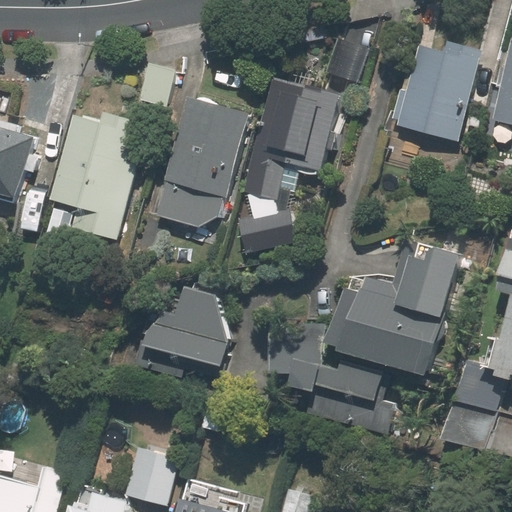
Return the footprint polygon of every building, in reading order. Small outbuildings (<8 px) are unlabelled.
[(340,38),(331,70),(365,79),(373,46),(340,38)] [(462,140),(487,49),(453,39),(450,51),(425,44),(418,71),(410,69),(396,117),(404,119),(403,124),(462,140)] [(511,54),(495,117),(511,121),(511,54)] [(168,111),(178,75),(152,67),(142,104),(168,111)] [(310,86),(280,77),(249,190),(251,190),(257,216),(243,219),(250,252),(300,240),(293,208),(283,210),(280,198),(291,159),(324,168),(345,91),(311,81),(310,86)] [(230,196),(253,112),(191,96),(168,180),(172,180),(163,215),(202,225),(221,215),(227,195),(230,196)] [(78,114),(55,197),(82,205),(77,226),(120,238),(140,163),(131,160),(142,119),(108,110),(105,121),(78,114)] [(21,195),(37,135),(0,124),(0,195),(17,200),(19,195),(21,195)] [(432,371),(465,252),(438,244),(434,258),(416,253),(408,284),(396,281),(392,295),(364,287),(362,291),(350,287),(335,342),(348,345),(347,348),(432,371)] [(511,264),(506,288),(511,289),(511,318),(507,338),(497,335),(488,366),(470,360),(449,437),(490,448),(510,374),(511,375),(511,264)] [(237,341),(223,293),(191,284),(183,314),(170,310),(166,322),(162,321),(154,330),(151,343),(145,342),(139,366),(184,379),(187,366),(227,377),(237,341)] [(346,368),(330,364),(330,323),(278,322),(277,370),(299,371),(297,382),(317,387),(310,411),(391,433),(398,407),(386,403),(395,371),(349,359),(346,368)] [(32,367),(15,362),(10,379),(27,383),(32,367)] [(168,389),(164,407),(188,413),(192,396),(168,389)] [(129,493),(170,504),(183,459),(141,448),(129,493)] [(419,500),(430,459),(408,452),(397,494),(419,500)] [(58,511),(68,477),(48,472),(36,511),(58,511)] [(315,511),(321,495),(293,487),(286,511),(315,511)] [(129,511),(134,499),(100,489),(94,509),(75,504),(72,511),(129,511)]
